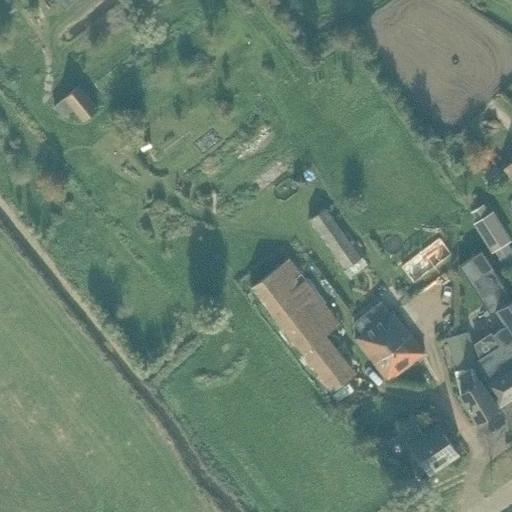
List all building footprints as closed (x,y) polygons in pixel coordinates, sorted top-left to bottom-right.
[(55,0),(64,10),(75,0),(55,0)] [(0,16),(25,52),(39,43),(11,3),(0,10),(0,16)] [(86,79),(94,91),(173,31),(164,19),(86,79)] [(62,118),(73,110),(82,121),(98,109),(78,85),(53,107),(62,118)] [(227,218),(299,163),(290,151),(218,207),(227,218)] [(511,159),(502,169),(511,179),(511,159)] [(503,269),(511,263),(511,249),(507,242),(511,240),(492,210),(488,213),(482,204),(470,211),(476,221),(472,223),(490,253),(492,251),(503,269)] [(360,258),(324,207),(308,219),(345,269),(360,258)] [(413,282),(450,254),(439,238),(401,267),(413,282)] [(511,299),(481,251),(459,265),(490,314),(496,310),(506,326),(492,335),(499,345),(511,365),(511,299)] [(58,254),(51,259),(62,273),(69,267),(58,254)] [(330,390),(353,373),(323,336),(339,324),(289,258),(251,287),(330,390)] [(387,381),(424,353),(389,310),(357,335),(356,340),(387,381)] [(468,332),(447,337),(460,391),(459,392),(476,420),(497,407),(480,381),(468,332)] [(499,406),(511,397),(511,365),(499,345),(478,360),(480,369),(488,381),(485,383),(499,406)] [(424,436),(416,423),(387,442),(396,455),(409,446),(428,474),(458,454),(438,425),(424,436)]
